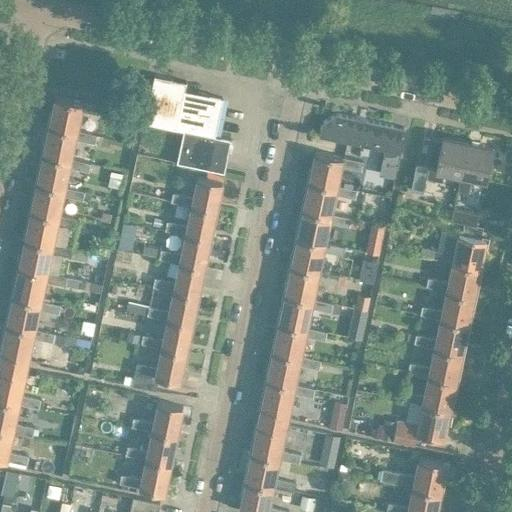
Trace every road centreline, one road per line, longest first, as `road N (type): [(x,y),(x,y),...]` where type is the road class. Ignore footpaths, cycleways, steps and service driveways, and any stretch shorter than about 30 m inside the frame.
road 1 (residential): [(208,511),(304,72)]
road 2 (residential): [(304,72),(45,16)]
road 3 (residential): [(511,118),(304,72)]
road 4 (residential): [(0,222),(45,16)]
road 5 (residential): [(480,511),(511,370)]
